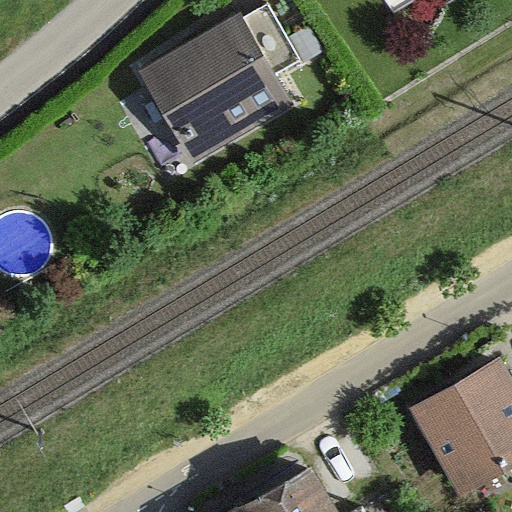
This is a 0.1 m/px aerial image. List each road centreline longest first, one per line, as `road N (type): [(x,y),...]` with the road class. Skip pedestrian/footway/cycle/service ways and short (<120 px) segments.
road 1 (residential): [(139,502),(511,267)]
road 2 (residential): [(114,0),(0,104)]
